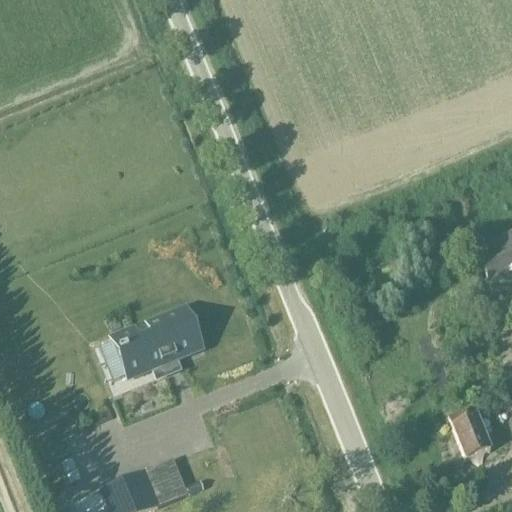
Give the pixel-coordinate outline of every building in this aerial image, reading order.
[(489,287),(511,277),(511,233),(474,249),(489,287)] [(178,325),(115,350),(121,365),(120,366),(122,370),(123,370),(131,389),(193,364),(178,325)] [(133,392),(143,416),(155,412),(146,387),(133,392)] [(464,464),(489,455),(475,421),(469,423),(464,412),(446,419),(451,430),(450,431),(464,464)] [(190,465),(225,457),(220,437),(186,445),(190,465)] [(105,511),(155,511),(156,511),(141,476),(98,494),(105,511)]
